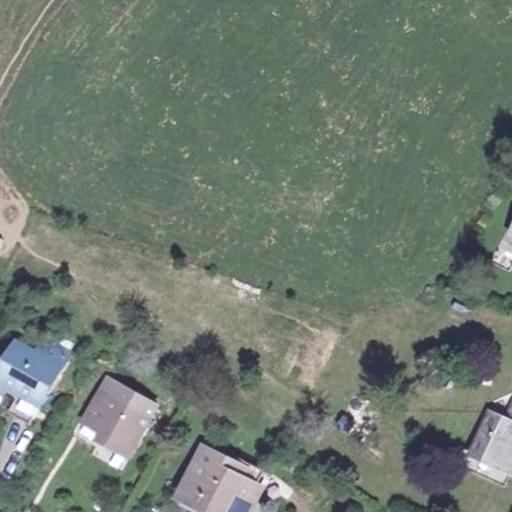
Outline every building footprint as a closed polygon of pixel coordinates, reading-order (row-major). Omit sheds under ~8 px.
[(221,269),(227,255),(211,248),(205,262),(221,269)] [(24,345),(5,378),(28,390),(47,402),(76,355),(54,342),(45,357),(24,345)] [(163,406),(114,379),(90,423),(106,432),(102,439),(119,449),(124,441),(139,450),(163,406)] [(47,402),(28,390),(16,409),(35,421),(47,402)] [(511,416),(510,421),(493,412),(472,451),(511,469),(511,416)] [(124,441),(119,449),(134,458),(139,450),(124,441)] [(231,460),(199,443),(177,484),(195,494),(191,502),(207,510),(210,511),(231,511),(239,500),(244,503),(255,485),(251,482),(236,474),(239,469),(240,466),(230,461),(231,460)] [(254,477),(239,469),(236,474),(251,482),(254,477)] [(195,494),(177,484),(173,492),(191,502),(195,494)] [(259,511),(260,511),(244,503),(239,500),(231,511),(210,511),(207,510),(206,511),(259,511)]
